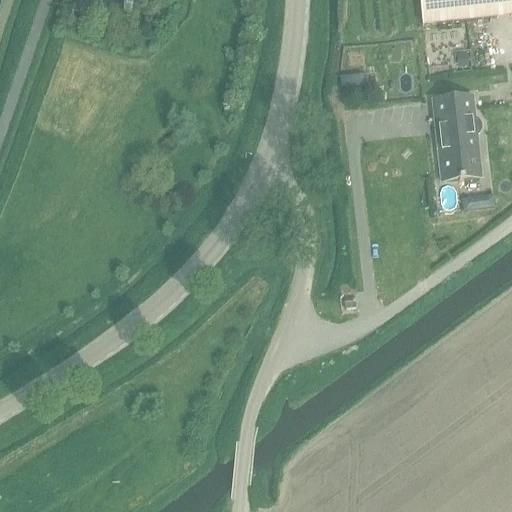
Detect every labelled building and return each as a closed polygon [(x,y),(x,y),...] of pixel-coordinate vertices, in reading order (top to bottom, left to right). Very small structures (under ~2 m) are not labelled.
[(511,0),(419,0),(422,27),(511,17),(511,0)] [(438,152),(441,182),(458,181),(458,183),(463,182),(462,180),(471,179),(469,161),(477,160),(474,137),(479,134),(480,130),(480,125),(477,121),(472,119),(470,99),(433,103),(433,105),(436,104),(441,151),(438,152)] [(403,121),(402,130),(422,132),(423,123),(403,121)] [(484,198),(485,209),(494,208),(493,197),(484,198)] [(357,298),(347,299),(349,312),(358,311),(357,298)] [(61,354),(54,362),(65,372),(73,363),(61,354)] [(35,390),(44,378),(26,365),(17,378),(35,390)]
